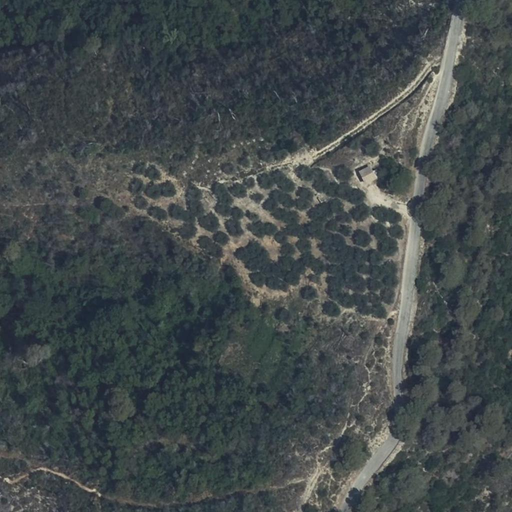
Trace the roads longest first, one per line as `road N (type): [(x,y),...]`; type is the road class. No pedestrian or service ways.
road 1 (unclassified): [(344,511),(395,421),(422,200),(469,0)]
road 2 (track): [(297,511),(328,462),(371,350)]
